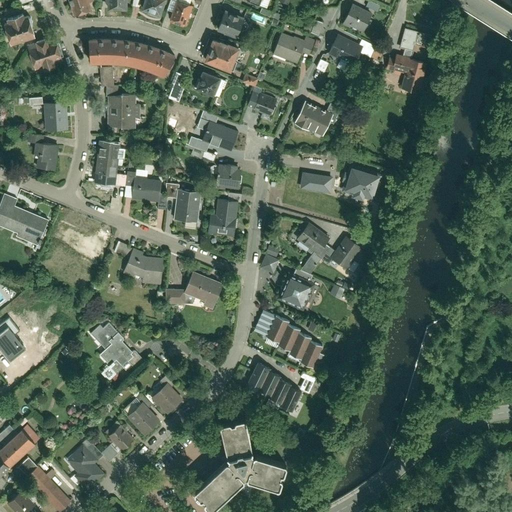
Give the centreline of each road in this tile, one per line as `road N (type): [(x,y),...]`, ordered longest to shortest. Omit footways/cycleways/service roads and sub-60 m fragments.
road 1 (residential): [(82,511),(220,380),(237,349),(251,272)]
road 2 (tertiary): [(333,511),(439,436),(511,411)]
road 3 (residential): [(62,193),(251,272)]
road 4 (residential): [(58,25),(124,22),(187,40),(208,0)]
road 5 (residential): [(58,25),(79,116),(62,193)]
road 6 (residential): [(251,272),(269,146)]
